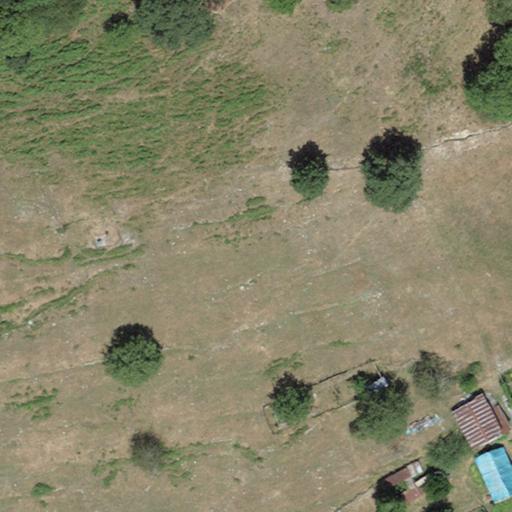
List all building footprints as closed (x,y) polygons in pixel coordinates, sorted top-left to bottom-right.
[(482,394),(450,412),(472,451),(511,429),(498,406),(491,410),(482,394)] [(511,467),(502,445),(473,459),(494,504),(511,495),(511,467)] [(421,472),(416,462),(408,467),(412,476),(421,472)] [(412,476),(408,467),(376,482),(381,491),(412,476)] [(416,484),(391,499),(398,509),(422,495),(416,484)]
